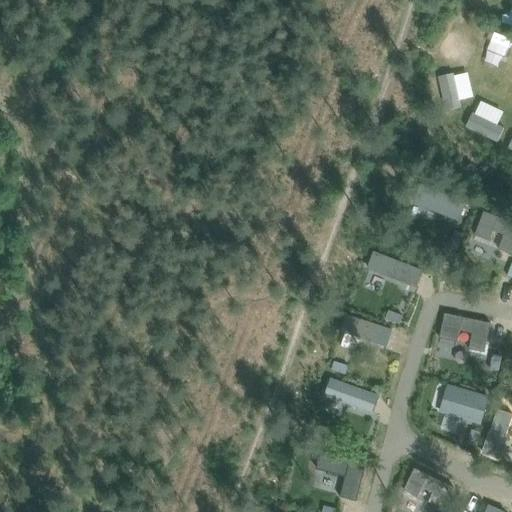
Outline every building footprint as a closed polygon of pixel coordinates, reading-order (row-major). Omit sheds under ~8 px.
[(450,31),(442,51),(471,61),(478,42),(450,31)] [(471,73),(458,73),(459,98),(473,98),(471,73)] [(459,76),(444,76),(444,108),(460,107),(459,76)] [(498,123),(503,110),(480,101),(475,113),(498,123)] [(467,127),(494,138),(499,125),(473,114),(467,127)]
